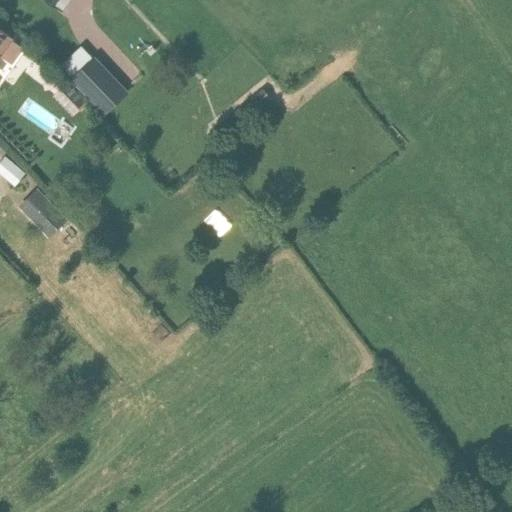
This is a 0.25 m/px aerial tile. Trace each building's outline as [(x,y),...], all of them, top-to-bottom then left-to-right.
[(50,0),(63,8),(68,0),(50,0)] [(0,52),(11,38),(0,29),(0,52)] [(103,57),(129,82),(141,70),(115,45),(103,57)] [(92,57),(71,77),(69,79),(104,115),(128,92),(93,56),(92,57)] [(58,91),(76,111),(86,103),(67,82),(58,91)] [(262,90),(212,132),(223,144),(273,104),(262,90)] [(4,157),(0,162),(0,174),(14,186),(24,174),(4,157)] [(37,191),(22,205),(50,235),(65,221),(37,191)]
